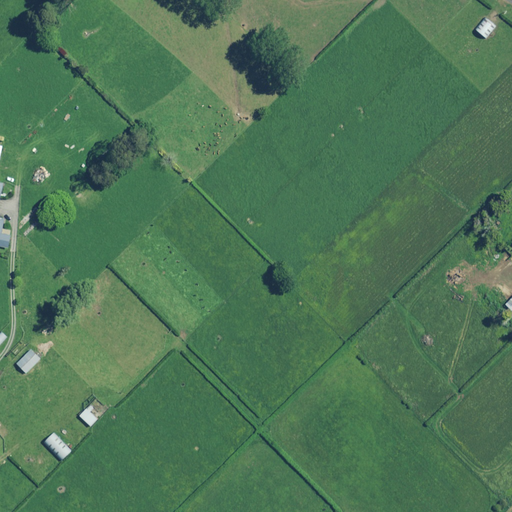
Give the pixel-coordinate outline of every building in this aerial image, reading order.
[(495,26),(485,18),(475,30),(486,38),(495,26)] [(3,219),(0,218),(0,246),(8,248),(11,230),(2,229),(3,219)] [(40,359),(31,350),(16,364),(26,373),(40,359)] [(93,408),(90,405),(79,416),(90,426),(97,419),(89,412),(93,408)] [(71,451),(54,433),(44,442),(61,460),(71,451)]
